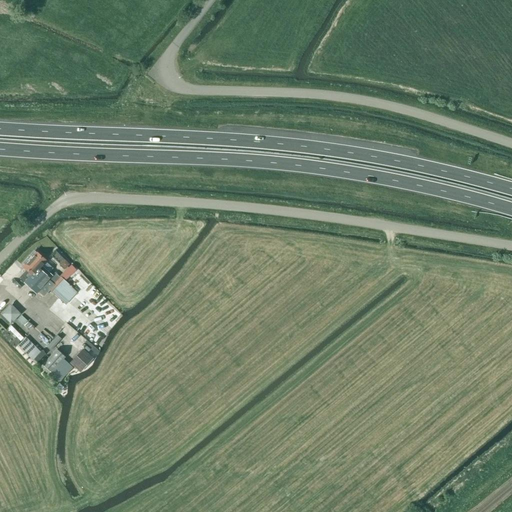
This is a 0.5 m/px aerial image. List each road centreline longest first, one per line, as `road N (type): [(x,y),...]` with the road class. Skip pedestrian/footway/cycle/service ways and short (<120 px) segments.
road 1 (unclassified): [(0,259),(60,204),(95,196),(321,216),(511,245)]
road 2 (trunk): [(0,150),(262,161),(389,179),(511,209)]
road 3 (trunk): [(511,188),(335,149),(0,128)]
road 4 (unclassified): [(511,144),(352,99),(182,88),(169,81),(166,60),(209,0)]
